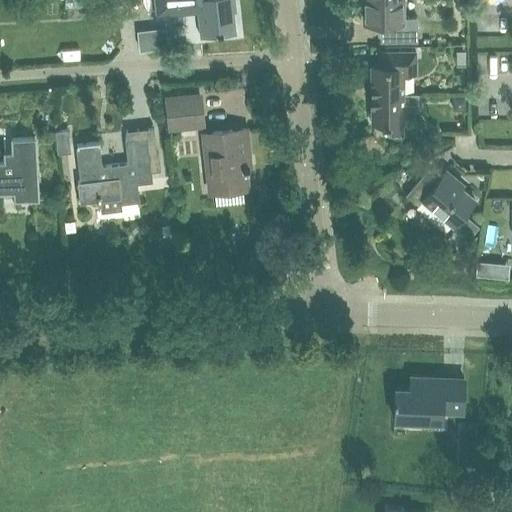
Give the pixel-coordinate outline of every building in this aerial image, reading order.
[(154,0),(156,16),(197,11),(200,36),(234,32),(232,11),(236,11),(234,0),(154,0)] [(364,16),(364,17),(364,22),(383,25),(384,41),(417,40),(417,16),(402,16),(401,0),(364,0),(364,1),(363,2),(363,3),(362,4),(362,5),(362,7),(362,8),(362,9),(362,10),(362,12),(362,13),(363,14),(363,15),(364,16)] [(457,0),(454,3),(457,8),(463,8),(466,4),(463,0),(457,0)] [(154,43),(152,28),(137,29),(139,49),(154,47),(154,43)] [(371,93),(403,93),(403,72),(416,72),(415,50),(377,50),(377,64),(371,64),(371,93)] [(418,93),(403,93),(371,93),(371,121),(385,121),(385,123),(386,123),(386,132),(389,134),(404,134),(403,108),(406,103),(418,103),(418,93)] [(170,127),(203,123),(200,95),(166,98),(170,127)] [(465,96),(453,96),(453,109),(466,109),(465,96)] [(77,143),(77,146),(78,146),(81,180),(78,180),(81,201),(97,199),(98,204),(102,203),(102,199),(120,197),(120,202),(138,200),(136,182),(152,180),(151,170),(160,169),(158,153),(156,153),(153,127),(126,130),(126,136),(125,137),(128,162),(102,165),(99,141),(77,143)] [(212,191),(228,189),(247,186),(245,170),(249,170),(244,127),(204,132),(212,191)] [(55,129),(56,138),(57,153),(71,151),(69,131),(67,131),(67,128),(55,129)] [(56,138),(55,129),(47,130),(48,139),(56,138)] [(35,176),(34,156),(33,136),(12,137),(13,159),(0,159),(0,191),(15,191),(15,198),(40,196),(38,176),(35,176)] [(418,204),(423,198),(454,224),(474,199),(453,181),(455,178),(445,170),(441,174),(430,165),(406,193),(418,204)] [(74,220),(64,221),(65,231),(75,230),(74,220)] [(478,261),(476,275),(484,275),(486,261),(478,261)] [(464,377),(462,377),(462,383),(430,381),(431,375),(411,374),(410,387),(395,386),(394,418),(410,419),(410,416),(421,417),(421,425),(441,426),(442,410),(462,411),(464,377)] [(474,465),(475,446),(460,446),(459,464),(474,465)]
